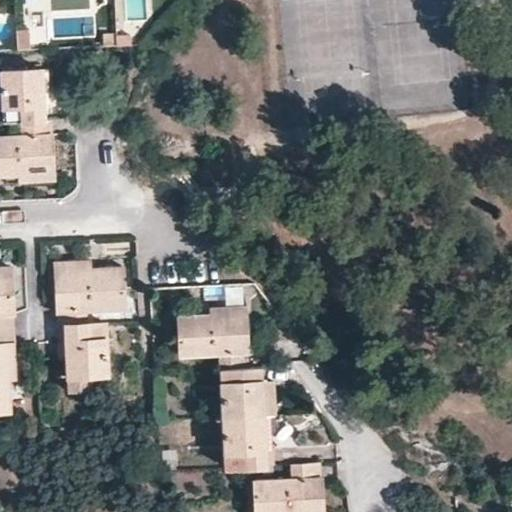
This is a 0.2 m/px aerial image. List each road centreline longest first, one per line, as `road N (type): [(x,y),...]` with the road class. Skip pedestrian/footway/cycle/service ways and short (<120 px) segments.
road 1 (residential): [(0,224),(145,228)]
road 2 (residential): [(317,384),(357,459),(361,511)]
